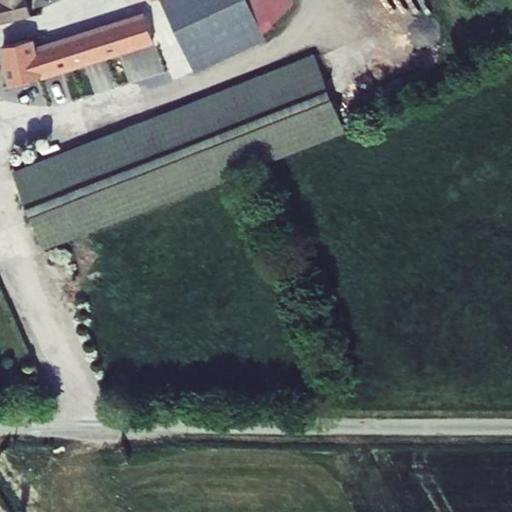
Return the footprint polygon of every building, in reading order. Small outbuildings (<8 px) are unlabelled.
[(0,0),(0,22),(31,15),(27,0),(0,0)] [(153,0),(142,4),(147,15),(152,31),(179,21),(187,42),(226,27),(219,7),(236,0),(153,0)] [(236,0),(219,7),(226,27),(187,42),(179,21),(152,31),(155,43),(157,49),(172,82),(266,39),(263,32),(295,2),(294,0),(236,0)] [(155,43),(152,31),(147,15),(34,51),(32,39),(4,46),(12,85),(54,72),(90,62),(127,51),(155,43)] [(127,51),(130,58),(157,49),(155,43),(127,51)] [(94,74),(131,62),(130,58),(127,51),(90,62),(94,74)] [(14,172),(44,249),(346,132),(316,55),(14,172)] [(90,62),(54,72),(58,85),(94,74),(90,62)]
